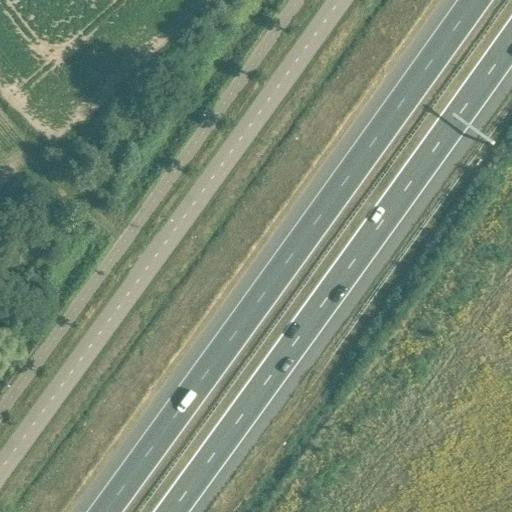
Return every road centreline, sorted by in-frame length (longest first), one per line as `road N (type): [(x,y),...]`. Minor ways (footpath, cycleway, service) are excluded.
road 1 (motorway): [(473,0),(108,511)]
road 2 (unclassified): [(0,470),(339,0)]
road 3 (motorway): [(170,511),(511,44)]
